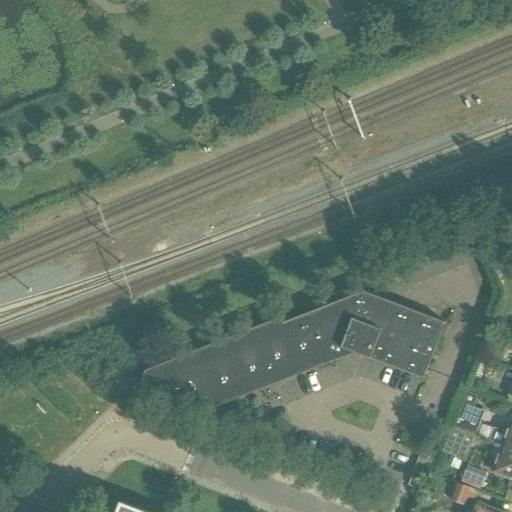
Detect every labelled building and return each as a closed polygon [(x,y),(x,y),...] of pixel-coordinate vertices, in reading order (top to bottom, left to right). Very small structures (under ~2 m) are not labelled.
[(325,358),(335,362),(342,347),(424,378),(427,370),(432,357),(439,354),(436,346),(445,322),(443,322),(443,321),(424,314),(383,299),(363,291),(330,304),(324,301),(321,307),(306,313),(309,322),(325,358)] [(281,316),(228,337),(251,393),(316,367),(315,364),(325,358),(309,322),(306,313),(284,322),(281,316)] [(251,393),(228,337),(145,370),(140,382),(169,394),(178,390),(181,398),(209,409),(251,393)] [(468,387),(474,389),(477,380),(472,378),(468,387)] [(460,402),(456,414),(478,423),(483,410),(473,407),(477,396),(465,391),(461,402),(460,402)] [(478,423),(456,414),(442,451),(464,460),(478,423)] [(489,441),(494,443),(511,449),(511,421),(507,434),(493,431),(489,441)] [(511,449),(494,443),(490,454),(498,457),(493,470),(511,477),(511,449)] [(466,499),(473,502),(478,490),(455,482),(449,499),(464,505),(466,499)] [(147,511),(120,501),(115,511),(147,511)] [(477,503),(473,511),(503,511),(478,502),(477,503)]
